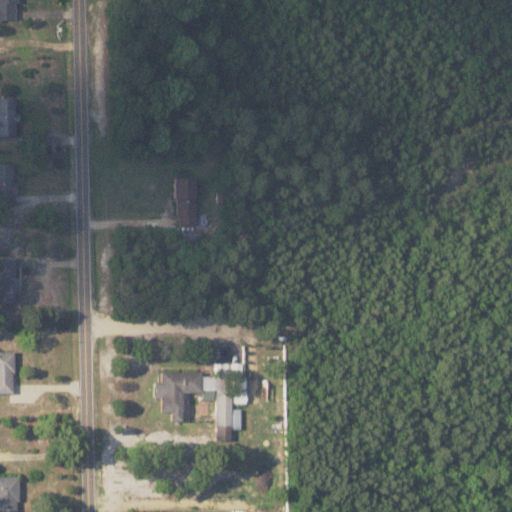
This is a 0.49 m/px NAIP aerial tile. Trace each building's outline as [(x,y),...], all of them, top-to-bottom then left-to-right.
[(17,0),(0,0),(0,19),(15,19),(14,2),(17,2),(17,0)] [(0,134),(17,134),(17,111),(16,111),(15,96),(0,96),(0,134)] [(14,161),(0,161),(0,200),(15,201),(14,161)] [(0,301),(16,302),(15,292),(19,292),(19,276),(15,276),(15,254),(0,254),(0,301)] [(0,392),(14,392),(13,350),(0,350),(0,392)] [(215,374),(202,374),(202,371),(161,369),(161,380),(155,380),(154,396),(161,396),(160,411),(172,411),(171,419),(187,420),(188,391),(203,392),(203,398),(216,398),(214,440),(230,440),(230,428),(240,428),(240,408),(232,408),(232,402),(244,402),(245,362),(215,361),(215,374)] [(0,511),(18,511),(18,474),(0,475),(0,511)]
